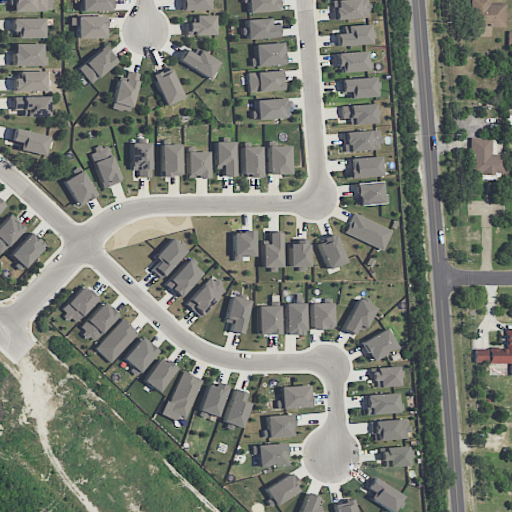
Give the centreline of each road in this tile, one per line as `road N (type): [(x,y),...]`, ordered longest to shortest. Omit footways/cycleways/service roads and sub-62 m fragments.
road 1 (tertiary): [(417,0),(458,511)]
road 2 (residential): [(0,167),(199,346),(262,362),(335,362)]
road 3 (residential): [(321,200),(127,211),(95,230),(4,329)]
road 4 (residential): [(27,353),(188,511)]
road 5 (residential): [(304,0),(321,200)]
